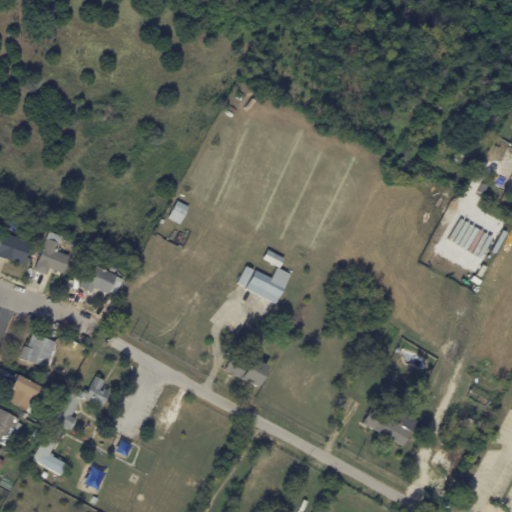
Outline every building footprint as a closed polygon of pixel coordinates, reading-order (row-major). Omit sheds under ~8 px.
[(481,184),(487,186),(483,195),(477,192),(481,184)] [(176,201),(188,208),(179,225),(167,219),(176,201)] [(8,262),(0,258),(0,238),(2,233),(30,244),(22,266),(9,261),(8,262)] [(46,242),(58,247),(56,254),(68,259),(61,276),(49,272),(46,279),(33,274),(45,242),(46,242)] [(278,269),(262,260),(267,250),(283,259),(278,269)] [(115,277),(107,294),(93,288),(90,293),(78,287),(89,263),(115,276),(115,277)] [(244,288),(236,284),(245,267),(252,271),(244,288)] [(273,304),(244,288),(254,270),(269,279),(275,268),(289,275),(273,304)] [(44,338),(55,343),(54,344),(59,346),(51,367),(46,366),(45,369),(18,359),(22,347),(26,348),(31,334),(44,338)] [(266,368),(255,390),(250,387),(249,389),(242,385),(243,383),(233,378),(233,379),(227,376),(228,375),(223,372),(234,351),(266,368)] [(8,387),(15,375),(37,388),(31,398),(29,397),(27,400),(35,405),(30,415),(2,399),(7,389),(10,391),(11,389),(8,387)] [(103,383),(100,388),(108,393),(99,408),(80,398),(70,417),(75,420),(69,431),(63,428),(47,455),(65,465),(59,476),(30,460),(71,387),(81,393),(83,390),(86,392),(94,377),(103,382),(103,383)] [(466,398),(473,386),(491,396),(485,408),(466,398)] [(419,407),(430,413),(427,420),(416,414),(419,407)] [(403,414),(416,422),(401,447),(362,424),(370,409),(397,425),(403,414)] [(16,434),(12,431),(4,447),(0,444),(0,410),(18,420),(16,423),(21,425),(16,434)] [(467,418),(473,422),(468,429),(463,426),(467,418)] [(461,461),(455,458),(447,472),(431,463),(447,433),(472,447),(464,463),(461,461)]
